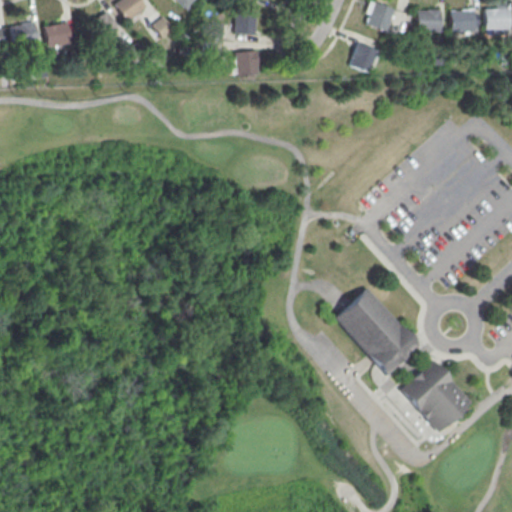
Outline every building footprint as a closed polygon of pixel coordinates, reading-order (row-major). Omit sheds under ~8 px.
[(125,22),(143,7),(137,0),(114,0),(110,4),(125,22)] [(174,0),(183,8),(191,0),(174,0)] [(395,11),(371,0),(370,0),(361,21),(385,32),(395,11)] [(483,9),(507,8),(508,28),(484,29),(483,9)] [(441,9),(414,9),(414,31),(441,31),(441,9)] [(449,10),(472,9),(473,29),(449,30),(449,10)] [(254,10),(233,10),(233,33),(253,33),(254,10)] [(87,19),(95,39),(114,30),(106,11),(87,19)] [(148,24),(159,38),(170,29),(160,16),(148,24)] [(40,26),(44,49),(71,44),(67,21),(40,26)] [(9,44),(35,43),(34,22),(8,23),(9,44)] [(367,72),(375,49),(354,42),(346,65),(367,72)] [(256,50),(230,51),(231,75),(257,74),(256,50)] [(332,316),(365,287),(465,402),(432,431),(397,391),(388,399),(378,387),(387,379),(332,316)]
